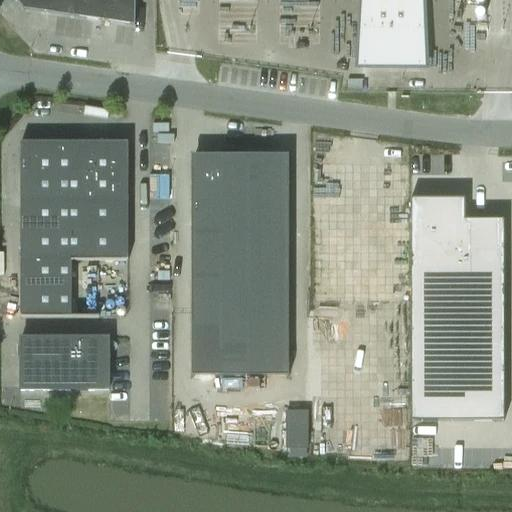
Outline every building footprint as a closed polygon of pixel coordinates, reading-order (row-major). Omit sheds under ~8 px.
[(14,0),(24,11),(105,23),(135,27),(135,0),(14,0)] [(422,68),(422,47),(422,27),(416,27),(416,0),(367,0),(367,26),(361,26),(361,67),(422,68)] [(128,143),(51,143),(20,143),(21,318),(99,318),(99,315),(98,315),(98,317),(72,317),(72,261),(128,261),(128,143)] [(192,184),(192,377),(289,377),(289,156),(228,156),(228,158),(194,158),(194,184),(192,184)] [(411,196),(411,419),(503,419),(503,217),(464,217),(464,196),(411,196)] [(293,214),(292,329),(309,329),(310,214),(293,214)] [(20,392),(109,392),(109,339),(20,339),(20,392)] [(287,413),(287,449),(307,449),(307,413),(287,413)]
